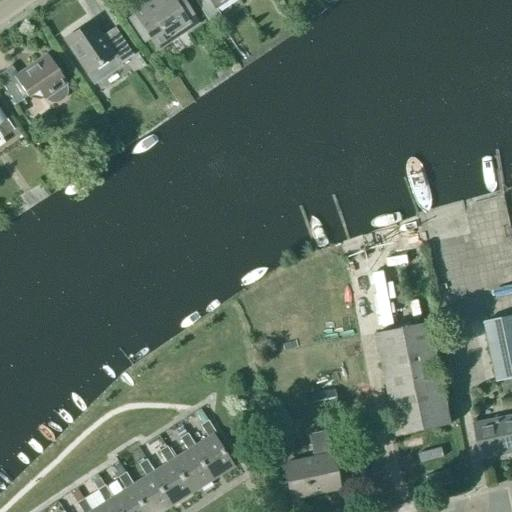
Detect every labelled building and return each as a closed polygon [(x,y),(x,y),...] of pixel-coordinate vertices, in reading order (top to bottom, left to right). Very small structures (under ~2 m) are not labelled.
[(150,0),(132,13),(134,15),(127,19),(143,44),(150,39),(156,47),(160,44),(162,47),(184,32),(183,29),(195,21),(181,0),(150,0)] [(216,9),(228,0),(193,0),(209,22),(220,15),(216,9)] [(101,37),(91,22),(64,40),(93,83),(133,56),(114,28),(101,37)] [(65,83),(47,56),(18,76),(11,67),(0,73),(0,82),(15,105),(37,90),(42,98),(43,98),(46,102),(51,103),(56,104),(61,102),(65,97),(67,93),(67,88),(64,84),(65,83)] [(0,136),(9,130),(0,116),(0,136)] [(421,312),(431,311),(422,263),(412,265),(421,312)] [(497,382),(511,378),(511,316),(484,323),(497,382)] [(397,435),(452,424),(431,323),(376,335),(397,435)] [(209,349),(240,344),(239,333),(208,338),(209,349)] [(313,412),(337,407),(333,389),(310,394),(313,412)] [(195,446),(192,448),(212,480),(232,467),(213,436),(216,434),(201,411),(194,416),(208,438),(195,446)] [(481,459),(511,452),(511,416),(474,425),(481,459)] [(330,455),(325,431),(312,434),(317,458),(282,465),(289,499),(337,488),(330,455)] [(174,459),(171,461),(191,493),(212,480),(192,448),(195,446),(187,434),(179,439),(187,451),(174,459)] [(160,438),(150,444),(156,453),(159,452),(165,447),(160,438)] [(153,472),(150,474),(170,506),(191,493),(171,461),(174,459),(166,447),(165,447),(159,452),(167,464),(153,472)] [(133,485),(130,487),(145,511),(160,511),(170,506),(150,474),(153,472),(146,460),(138,465),(146,477),(133,485)] [(119,464),(110,470),(115,479),(117,478),(125,473),(119,464)] [(112,498),(109,500),(116,511),(145,511),(130,487),(133,485),(125,473),(117,478),(125,490),(112,498)] [(92,511),(90,511),(116,511),(109,500),(112,498),(104,486),(100,479),(92,484),(97,491),(105,503),(92,511)] [(90,511),(92,511),(84,499),(76,504),(81,511),(90,511)]
